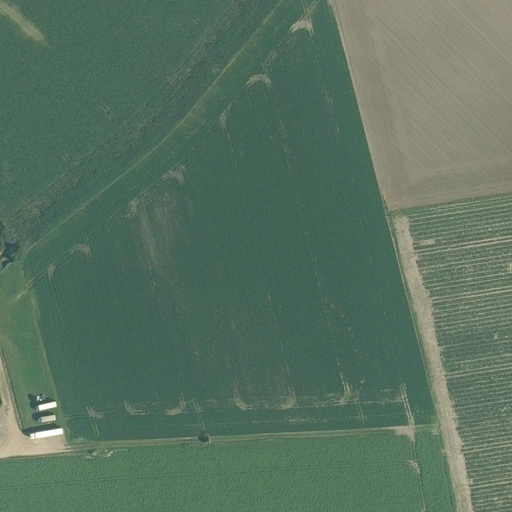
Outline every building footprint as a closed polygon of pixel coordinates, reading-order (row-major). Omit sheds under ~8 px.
[(0,0),(0,128),(65,36),(40,19),(46,11),(30,0),(0,0)] [(157,83),(219,0),(121,0),(114,9),(102,0),(98,0),(81,23),(117,50),(154,0),(163,0),(175,9),(132,65),(157,83)] [(220,23),(234,0),(225,0),(214,19),(220,23)] [(59,205),(128,111),(109,97),(98,103),(97,101),(103,93),(93,86),(89,92),(86,94),(84,90),(91,80),(66,63),(16,132),(26,139),(40,120),(46,125),(63,117),(77,96),(94,108),(17,214),(18,216),(27,222),(59,205)] [(91,75),(102,84),(105,80),(94,71),(91,75)]
